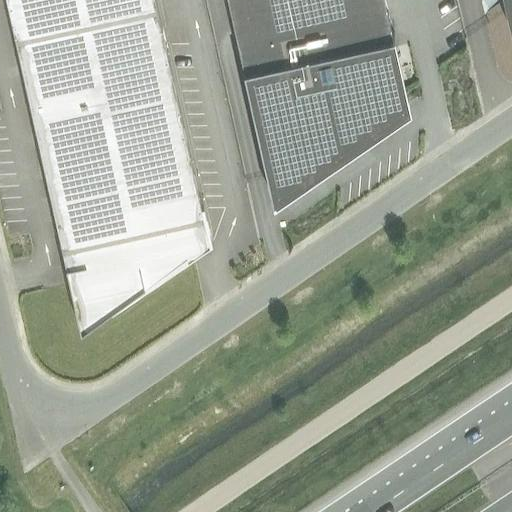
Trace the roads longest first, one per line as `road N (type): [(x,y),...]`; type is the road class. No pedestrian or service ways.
road 1 (unclassified): [(0,317),(10,364),(27,393),(58,411),(101,408),(511,124)]
road 2 (unclassified): [(198,511),(511,298)]
road 3 (motorway): [(511,418),(373,511)]
